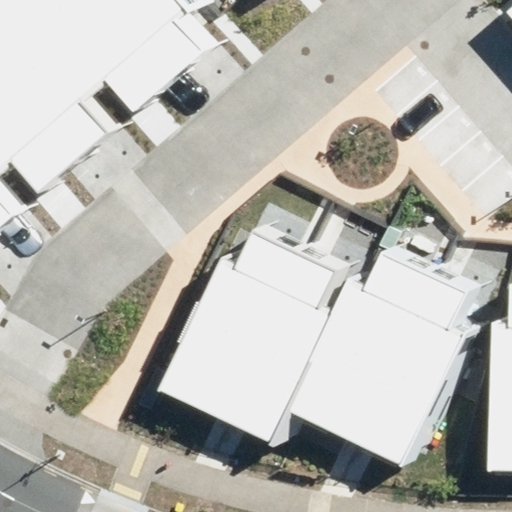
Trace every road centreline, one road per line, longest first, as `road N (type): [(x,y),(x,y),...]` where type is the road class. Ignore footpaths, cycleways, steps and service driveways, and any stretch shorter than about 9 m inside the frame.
road 1 (residential): [(0,414),(78,278),(393,0)]
road 2 (residential): [(431,0),(511,95)]
